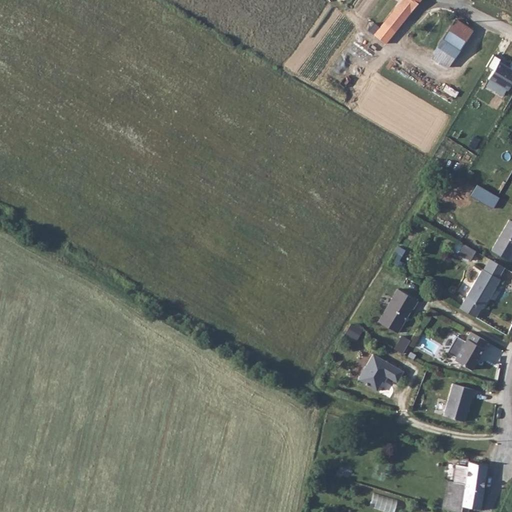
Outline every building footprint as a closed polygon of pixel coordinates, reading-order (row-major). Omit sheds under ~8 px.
[(400,0),(378,26),(390,35),(420,0),(400,0)] [(452,17),(428,56),(446,68),(471,29),(452,17)] [(499,59),(492,54),(485,66),(491,70),(487,79),(506,90),(511,79),(511,59),(508,67),(498,61),(499,59)] [(496,196),(475,183),(468,194),(490,207),(496,196)] [(489,249),(508,261),(511,253),(511,250),(511,221),(507,218),(489,249)] [(465,257),(471,249),(458,242),(454,249),(465,257)] [(500,266),(485,258),(479,269),(493,278),(500,266)] [(456,308),(473,318),(488,293),(491,294),(498,281),(493,278),(479,269),(456,308)] [(415,301),(395,289),(376,322),(395,333),(409,308),(410,309),(415,301)] [(360,332),(349,326),(344,334),(355,341),(360,332)] [(485,343),(470,333),(453,361),(470,371),(482,350),(481,349),(485,343)] [(401,352),(408,340),(399,335),(392,348),(401,352)] [(402,372),(371,355),(356,381),(375,392),(384,377),(395,383),(402,372)] [(472,402),(474,394),(452,387),(442,419),(463,425),(470,402),(472,402)] [(465,471),(461,505),(479,506),(483,462),(467,460),(465,471)] [(451,509),(459,511),(460,511),(461,505),(465,471),(458,471),(457,481),(453,481),(450,509),(451,509)]
